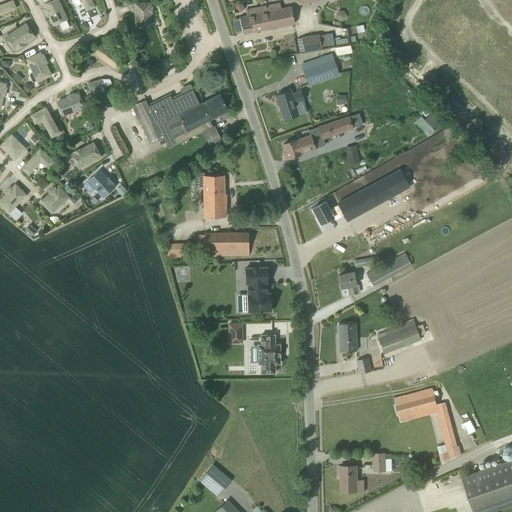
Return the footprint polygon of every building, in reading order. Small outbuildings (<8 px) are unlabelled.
[(57,23),(67,19),(57,0),(54,0),(44,5),(45,8),(44,9),(47,16),(49,15),(52,22),(51,23),(53,25),(54,26),(56,24),(57,23)] [(90,8),(92,8),(94,7),(95,6),(93,3),(92,3),(91,0),(81,0),(86,10),(90,8)] [(0,14),(15,8),(12,1),(0,5),(0,14)] [(291,6),(281,8),(280,2),(266,5),(271,28),(295,23),(291,6)] [(150,13),(152,13),(152,6),(150,6),(150,3),(135,3),(136,26),(151,25),(150,13)] [(238,3),(236,6),(236,9),(238,12),(242,12),(244,9),(244,6),(242,3),(238,3)] [(271,28),(266,5),(256,7),(257,13),(239,17),(243,33),(249,31),(250,32),(271,28)] [(336,13),(336,17),(339,20),(343,20),(346,17),(346,13),(343,10),(339,10),(336,13)] [(122,16),(124,22),(130,20),(128,13),(122,16)] [(89,27),(86,21),(80,24),(83,30),(89,27)] [(24,43),(34,37),(26,24),(5,37),(14,50),(16,48),(17,49),(25,44),(24,43)] [(301,38),(297,39),(299,52),(304,51),(321,48),(321,47),(319,35),(318,34),(301,37),(301,38)] [(51,75),(51,74),(50,72),(49,71),(45,63),(46,62),(43,55),(42,56),(40,53),(27,59),(37,81),(47,76),(48,77),(51,75)] [(339,74),(333,59),(331,53),(301,63),(308,85),(339,74)] [(163,70),(160,61),(151,64),(154,73),(163,70)] [(90,89),(91,90),(97,105),(118,96),(115,89),(101,94),(98,86),(90,89)] [(220,94),(211,98),(201,103),(193,87),(172,97),(170,93),(149,104),(146,98),(132,105),(150,142),(163,135),(169,148),(191,138),(203,132),(210,147),(220,142),(213,126),(213,127),(209,119),(218,115),(221,120),(230,116),(220,94)] [(299,114),(298,114),(306,111),(302,100),(303,100),(300,91),(292,94),(290,91),(276,95),(284,119),(299,114)] [(68,97),(57,102),(61,112),(61,113),(62,116),(63,116),(66,115),(66,114),(83,107),(78,94),(74,95),(73,94),(67,96),(68,97)] [(421,100),(417,104),(421,108),(425,104),(421,100)] [(52,137),(59,133),(45,108),(31,116),(35,123),(42,119),(52,137)] [(322,138),(323,138),(354,129),(353,127),(363,124),(359,113),(349,116),(349,115),(318,125),(318,127),(322,138)] [(432,114),(425,120),(421,116),(414,122),(427,136),(433,131),(432,129),(439,122),(432,114)] [(90,121),(85,125),(89,130),(94,125),(90,121)] [(296,141),(284,145),(286,151),(289,159),(301,155),(300,155),(315,149),(315,148),(313,142),(322,138),(318,127),(308,130),(310,135),(310,137),(296,141)] [(35,133),(30,138),(35,142),(40,138),(35,133)] [(15,159),(25,148),(11,135),(1,145),(15,159)] [(57,138),(60,143),(66,140),(63,135),(57,138)] [(78,168),(95,159),(100,156),(97,151),(95,146),(95,145),(94,142),(93,142),(90,143),(90,144),(81,149),(81,148),(73,152),(74,152),(71,154),(78,168)] [(356,147),(345,149),(349,166),(359,164),(356,147)] [(48,168),(53,161),(40,149),(22,168),(26,172),(26,173),(28,175),(29,175),(31,172),(31,171),(41,161),(48,168)] [(441,152),(441,163),(449,163),(449,152),(441,152)] [(424,154),(413,161),(419,171),(430,165),(424,154)] [(112,184),(113,183),(108,178),(107,179),(99,170),(91,178),(90,178),(88,180),(88,181),(90,183),(91,183),(104,197),(114,187),(112,184)] [(329,209),(325,201),(312,209),(320,224),(333,217),(335,220),(344,215),(347,221),(407,188),(397,170),(338,203),(338,204),(329,209)] [(73,178),(69,172),(63,176),(67,182),(73,178)] [(204,175),(204,173),(194,173),(194,188),(203,187),(204,218),(226,217),(226,194),(224,194),(224,175),(204,175)] [(0,204),(8,212),(26,194),(18,187),(18,186),(16,184),(15,184),(13,186),(13,187),(11,188),(10,187),(5,192),(6,193),(0,199),(0,204)] [(51,212),(69,197),(58,185),(56,188),(55,187),(50,192),(50,193),(41,201),(51,212)] [(126,191),(121,186),(117,190),(121,195),(126,191)] [(74,194),(70,198),(74,203),(79,199),(80,197),(76,193),(75,194),(74,194)] [(30,224),(25,230),(31,236),(36,230),(30,224)] [(249,255),(249,233),(204,233),(205,256),(249,255)] [(167,244),(167,258),(182,258),(182,259),(187,259),(187,244),(167,244)] [(411,265),(405,253),(366,273),(373,286),(411,265)] [(363,266),(376,263),(374,257),(362,259),(363,266)] [(270,293),(266,293),(266,283),(267,283),(267,267),(245,268),(246,284),(247,284),(249,312),(271,311),(270,293)] [(356,285),(353,271),(339,275),(342,288),(349,286),(351,295),(358,293),(356,285)] [(376,335),(378,338),(384,353),(419,340),(418,336),(425,334),(422,324),(416,327),(413,318),(400,323),(401,326),(376,335)] [(229,324),(229,343),(240,343),(240,336),(242,336),(242,323),(229,324)] [(357,350),(355,323),(338,324),(340,351),(357,350)] [(275,335),(274,335),(262,335),(261,335),(261,336),(261,345),(259,345),(259,344),(258,344),(258,345),(258,362),(258,363),(259,363),(261,363),(261,372),(261,373),(262,373),(262,372),(274,372),(274,373),(275,373),(275,372),(275,363),(279,363),(280,363),(280,362),(279,356),(280,356),(280,352),(279,352),(279,345),(280,345),(280,344),(279,344),(274,344),(274,336),(275,336),(275,335)] [(360,373),(370,371),(367,358),(357,360),(360,373)] [(436,406),(432,388),(394,398),(401,423),(436,413),(445,445),(437,447),(442,465),(460,457),(445,403),(436,406)] [(386,472),(386,454),(373,454),(373,472),(386,472)] [(511,459),(462,476),(473,511),(492,511),(511,505),(511,459)] [(218,496),(231,480),(212,464),(199,480),(218,496)] [(358,481),(357,465),(340,466),(341,492),(364,491),(364,480),(358,481)] [(216,511),(238,511),(227,500),(216,511)]
